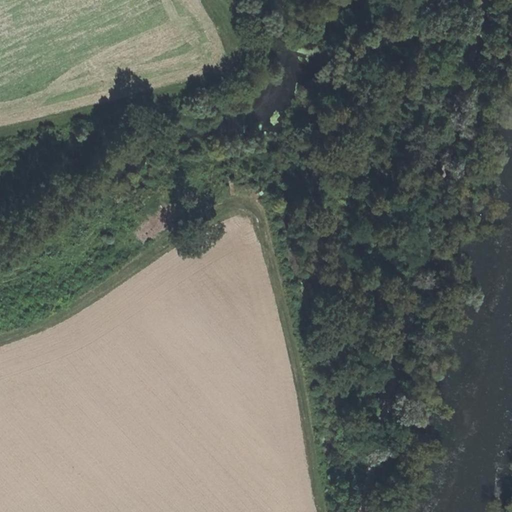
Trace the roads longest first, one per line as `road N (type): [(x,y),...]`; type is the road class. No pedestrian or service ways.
road 1 (track): [(0,342),(211,217),(251,206),(296,336),(329,511)]
road 2 (track): [(481,0),(361,511)]
